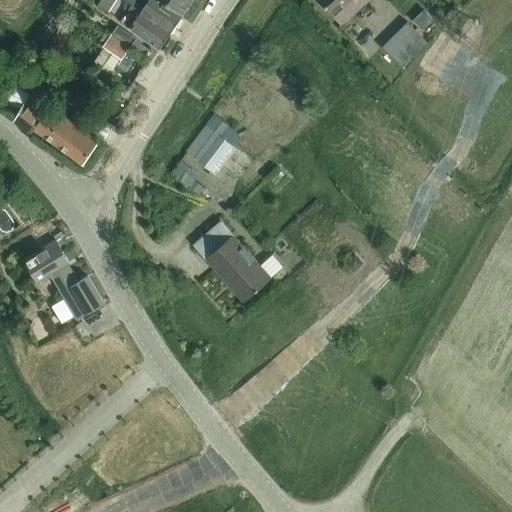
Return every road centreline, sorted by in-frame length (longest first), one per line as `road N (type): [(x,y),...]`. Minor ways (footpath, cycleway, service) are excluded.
road 1 (tertiary): [(276,511),(168,370),(81,221)]
road 2 (tertiary): [(81,221),(225,0)]
road 3 (tertiary): [(81,221),(0,129)]
